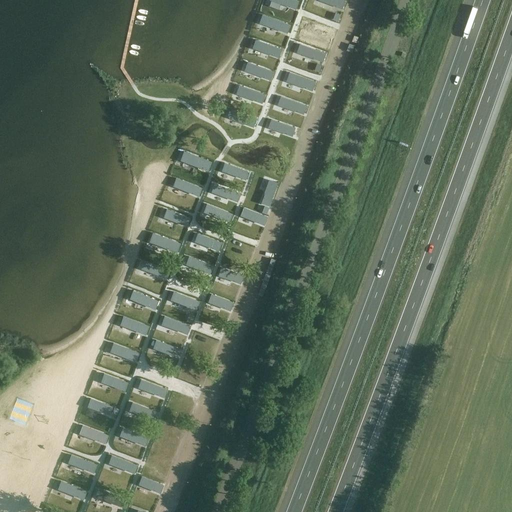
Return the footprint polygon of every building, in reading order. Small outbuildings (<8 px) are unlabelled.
[(296,0),(271,0),(296,10),(299,1),(296,0)] [(344,0),(319,0),(342,9),(346,1),(344,0)] [(264,14),(261,23),(287,33),(290,24),(264,14)] [(329,51),(337,30),(303,17),(294,39),(329,51)] [(256,38),(252,47),(278,57),(282,49),(256,38)] [(300,43),(296,52),(322,62),(325,53),(300,43)] [(355,45),(350,43),(347,50),(352,52),(355,45)] [(249,61),(245,70),(271,80),(274,72),(249,61)] [(290,74),(287,82),(313,91),(316,83),(290,74)] [(240,84),(236,93),(262,103),(265,95),(240,84)] [(281,97),(278,106),(304,115),(306,106),(281,97)] [(232,108),(228,117),(254,127),(257,119),(232,108)] [(272,117),(268,128),(292,136),(296,126),(272,117)] [(289,148),(296,150),(300,139),(293,137),(289,148)] [(184,151),(180,160),(206,170),(210,162),(184,151)] [(223,161),(219,169),(245,180),(249,171),(223,161)] [(175,177),(172,186),(198,196),(201,187),(175,177)] [(278,181),(269,177),(260,202),(269,205),(278,181)] [(213,182),(210,191),(236,201),(239,193),(213,182)] [(206,202),(203,211),(229,221),(232,213),(206,202)] [(165,208),(161,217),(187,227),(191,219),(165,208)] [(243,208),(240,216),(264,226),(267,217),(243,208)] [(196,232),(193,241),(219,251),(222,243),(196,232)] [(153,233),(150,241),(175,252),(179,243),(153,233)] [(230,238),(220,265),(245,274),(255,247),(230,238)] [(187,255),(183,264),(209,274),(213,266),(187,255)] [(143,261),(140,269),(165,280),(169,271),(143,261)] [(221,267),(218,275),(240,283),(243,275),(221,267)] [(132,291),(128,299),(154,309),(158,301),(132,291)] [(173,291),(169,300),(195,310),(199,302),(173,291)] [(210,293),(207,302),(230,311),(234,302),(210,293)] [(163,315),(160,325),(188,334),(191,325),(163,315)] [(123,316),(119,325),(145,335),(148,326),(123,316)] [(195,331),(186,354),(211,363),(220,341),(195,331)] [(154,339),(150,347),(176,358),(180,349),(154,339)] [(112,343),(109,351),(135,362),(138,353),(112,343)] [(186,354),(178,376),(178,378),(201,387),(211,363),(186,354)] [(103,373),(100,381),(126,392),(129,383),(103,373)] [(141,379),(138,388),(164,398),(167,389),(141,379)] [(172,391),(161,419),(186,428),(196,399),(172,391)] [(90,398),(86,406),(112,417),(116,408),(90,398)] [(131,402),(128,411),(154,421),(157,412),(131,402)] [(161,419),(150,450),(174,460),(186,428),(161,419)] [(82,425),(79,434),(104,444),(108,435),(82,425)] [(122,427),(118,436),(144,446),(148,438),(122,427)] [(150,450),(141,475),(165,484),(174,460),(150,450)] [(70,454),(67,463),(93,473),(96,465),(70,454)] [(111,455),(108,464),(134,474),(137,465),(111,455)] [(140,475),(137,484),(160,494),(164,485),(140,475)] [(60,479),(57,487),(83,498),(86,489),(60,479)] [(98,488),(95,497),(121,507),(124,498),(98,488)]
